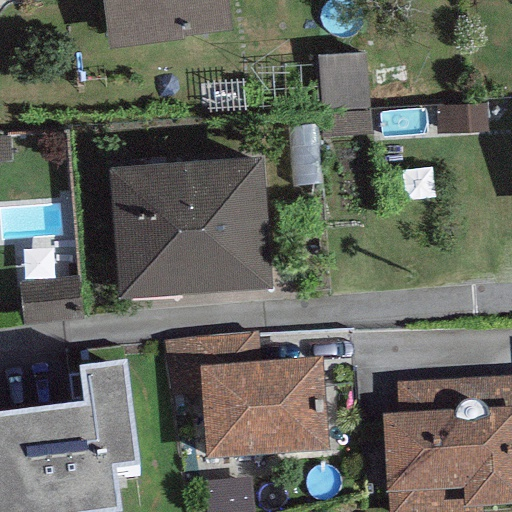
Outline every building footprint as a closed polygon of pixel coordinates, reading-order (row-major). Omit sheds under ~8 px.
[(226,0),(102,0),(110,48),(184,40),(183,34),(230,28),(226,0)] [(483,111),(377,117),(374,59),(323,62),(328,148),(485,139),(483,111)] [(261,157),(109,168),(119,299),(271,288),(261,157)] [(19,282),(23,326),(80,322),(77,278),(19,282)] [(320,372),(200,380),(208,469),(326,461),(320,372)] [(125,380),(78,386),(82,420),(0,430),(0,511),(119,511),(116,487),(138,485),(125,380)] [(511,511),(511,381),(394,389),(397,424),(379,425),(384,506),(388,505),(388,511),(511,511)]
